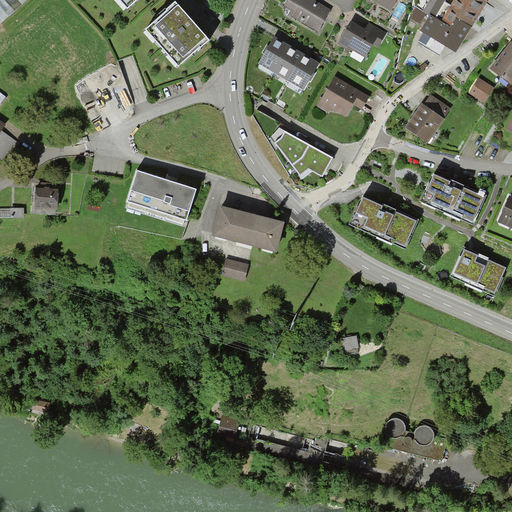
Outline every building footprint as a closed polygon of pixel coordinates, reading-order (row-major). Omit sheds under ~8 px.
[(0,0),(0,22),(26,0),(0,0)] [(207,36),(174,0),(171,0),(140,29),(174,66),(207,36)] [(328,11),(308,0),(288,0),(284,8),(291,12),(288,18),(316,34),(328,11)] [(369,0),(391,13),(398,0),(400,0),(401,1),(401,0),(369,0)] [(430,16),(420,32),(423,34),(418,44),(439,57),(444,49),(455,54),(487,3),(482,0),(454,0),(451,6),(442,0),(430,0),(424,11),(430,16)] [(352,23),(339,45),(353,54),(354,52),(365,59),(374,44),(379,47),(388,33),(369,22),(365,30),(352,23)] [(275,37),(259,64),(271,72),(288,44),(275,37)] [(502,53),(490,69),(511,86),(511,85),(511,43),(511,42),(502,53)] [(288,44),(271,72),(287,81),(303,54),(288,44)] [(303,54),(287,81),(305,92),(322,65),(303,54)] [(317,106),(328,113),(331,109),(346,117),(353,104),(363,110),(370,98),(335,77),(317,106)] [(494,89),(479,79),(469,94),(485,104),(494,89)] [(414,116),(405,128),(429,144),(446,120),(445,119),(451,110),(430,95),(423,106),(422,105),(414,116)] [(306,144),(278,128),(269,137),(302,179),(312,172),(323,178),(333,160),(330,158),(306,144)] [(199,189),(138,170),(127,205),(188,224),(199,189)] [(485,197),(433,173),(419,205),(459,223),(461,219),(473,225),(485,197)] [(59,188),(36,187),(35,210),(58,211),(59,188)] [(511,197),(510,197),(499,223),(511,229),(511,197)] [(382,207),(363,199),(351,226),(405,251),(419,221),(383,205),(382,207)] [(0,206),(0,216),(26,215),(25,205),(0,206)] [(282,225),(221,209),(214,238),(274,254),(282,225)] [(475,253),(464,248),(451,278),(495,297),(508,267),(475,253)] [(249,265),(224,259),(220,276),(245,282),(249,265)] [(357,336),(341,339),(344,355),(360,352),(357,336)] [(50,402),(32,399),(30,410),(48,413),(50,402)] [(222,415),(217,435),(235,439),(240,419),(222,415)] [(389,436),(394,438),(399,438),(403,435),(405,431),(406,430),(405,425),(402,421),(398,419),(392,419),(388,422),(386,426),(386,432),(387,433),(389,436)] [(418,443),(422,445),(427,445),(432,442),(434,438),(434,432),(431,428),(426,426),(421,426),(417,429),(415,433),(414,434),(415,439),(418,443)] [(394,438),(389,436),(387,433),(383,447),(442,462),(448,439),(436,436),(436,438),(434,438),(432,442),(427,445),(422,445),(418,443),(415,439),(414,434),(415,433),(405,431),(403,435),(399,438),(394,438)] [(279,453),(294,460),(297,454),(303,457),(305,454),(310,456),(311,454),(284,443),(279,453)]
